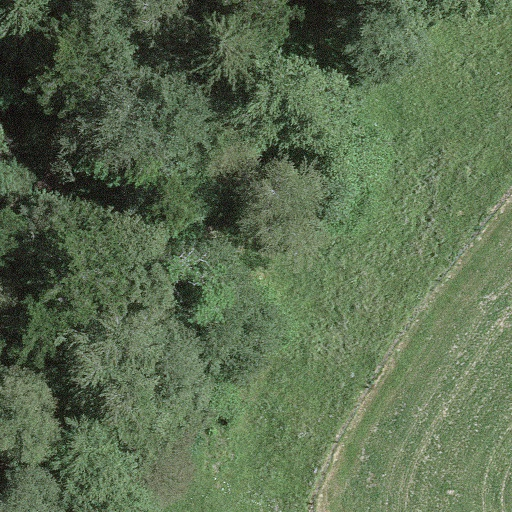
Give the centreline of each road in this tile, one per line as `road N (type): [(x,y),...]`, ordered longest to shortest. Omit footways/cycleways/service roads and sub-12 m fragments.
road 1 (track): [(144,87),(398,15),(420,0)]
road 2 (track): [(144,87),(0,248)]
